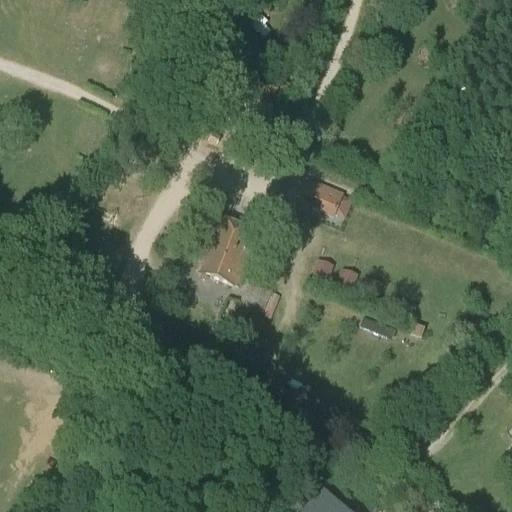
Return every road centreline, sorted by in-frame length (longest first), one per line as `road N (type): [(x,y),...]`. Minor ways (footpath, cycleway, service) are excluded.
road 1 (track): [(91,511),(110,478),(131,280),(180,144),(203,0)]
road 2 (track): [(159,192),(181,182),(253,198),(288,142),(345,0)]
road 3 (track): [(511,268),(484,291),(371,256),(253,198)]
road 4 (track): [(511,240),(288,142)]
